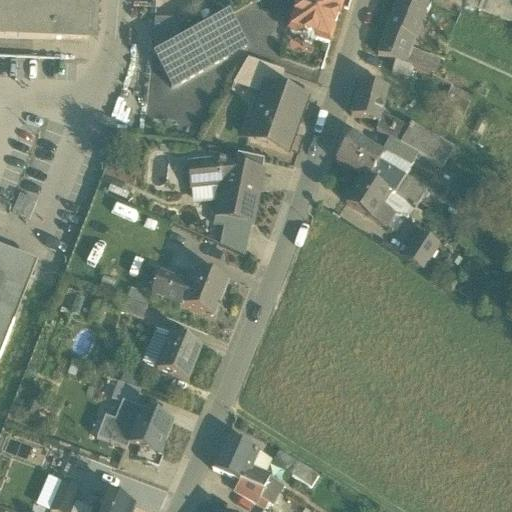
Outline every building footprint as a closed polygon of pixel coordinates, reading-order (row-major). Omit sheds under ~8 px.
[(0,0),(0,35),(88,40),(89,0),(0,0)] [(89,0),(88,40),(96,40),(98,0),(89,0)] [(300,0),(289,34),(328,46),(341,6),(322,0),(300,0)] [(428,0),(399,0),(388,30),(413,40),(428,0)] [(465,0),(463,6),(477,12),(482,1),(483,2),(484,0),(465,0)] [(482,1),(477,12),(511,26),(511,1),(508,0),(484,0),(483,2),(482,1)] [(208,27),(179,42),(153,57),(171,89),(245,48),(227,16),(208,27)] [(154,19),(153,57),(179,42),(180,20),(154,19)] [(394,63),(403,67),(409,53),(413,40),(388,30),(377,57),(394,63)] [(409,53),(403,67),(410,70),(432,78),(436,65),(409,53)] [(253,80),(276,89),(282,73),(247,60),(239,75),(253,80)] [(406,80),(410,70),(403,67),(394,63),(391,73),(406,80)] [(233,86),(248,91),(253,80),(239,75),(233,86)] [(248,91),(263,97),(266,90),(275,93),(276,89),(253,80),(248,91)] [(350,116),(379,125),(381,118),(389,92),(359,83),(350,116)] [(242,137),(286,153),(303,103),(275,93),(266,90),(263,97),(254,123),(248,121),(242,137)] [(438,119),(458,129),(472,101),(451,91),(438,119)] [(418,158),(442,172),(447,162),(451,165),(457,155),(410,128),(408,132),(381,118),(379,125),(376,134),(389,142),(418,158)] [(335,163),(361,180),(368,184),(378,167),(383,160),(351,139),(335,163)] [(385,156),(410,170),(418,158),(389,142),(382,154),(385,156)] [(234,168),(261,174),(264,161),(237,155),(234,168)] [(385,156),(383,160),(378,167),(403,182),(410,170),(385,156)] [(214,218),(252,225),(257,197),(254,197),(258,176),(261,176),(262,174),(261,174),(234,168),(229,167),(229,165),(214,162),(213,164),(189,166),(191,189),(219,186),(220,191),(218,201),(214,218)] [(390,198),(402,205),(414,213),(425,196),(403,182),(378,167),(368,184),(390,198)] [(390,198),(368,184),(361,180),(345,206),(385,232),(393,219),(381,211),(390,198)] [(219,186),(191,189),(193,203),(218,201),(220,191),(219,186)] [(424,219),(414,213),(402,205),(397,214),(419,227),(424,219)] [(252,225),(214,218),(212,227),(222,229),(218,247),(244,259),(252,225)] [(403,260),(425,273),(437,253),(415,240),(403,260)] [(0,357),(34,272),(15,264),(9,253),(0,248),(0,357)] [(37,263),(9,253),(15,264),(34,272),(37,263)] [(182,310),(212,321),(226,284),(196,273),(190,288),(187,295),(182,310)] [(151,298),(182,310),(187,295),(171,289),(174,282),(159,277),(151,298)] [(187,295),(190,288),(174,282),(171,289),(187,295)] [(128,290),(123,301),(146,310),(150,299),(128,290)] [(114,313),(143,324),(148,310),(146,310),(123,301),(119,299),(114,313)] [(171,338),(155,332),(142,365),(157,371),(171,338)] [(156,373),(186,385),(200,350),(171,338),(157,371),(156,373)] [(134,409),(140,393),(118,385),(111,403),(121,407),(122,405),(134,409)] [(126,454),(128,448),(127,448),(141,412),(134,409),(122,405),(121,407),(114,424),(105,420),(96,442),(126,454)] [(140,453),(156,460),(171,425),(141,412),(127,448),(128,448),(140,453)] [(212,472),(239,484),(242,485),(248,471),(256,452),(226,439),(212,472)] [(256,452),(248,471),(267,480),(271,467),(272,465),(256,452)] [(156,460),(140,453),(136,461),(129,458),(128,462),(157,473),(162,462),(156,460)] [(271,467),(291,480),(299,468),(279,455),(271,467)] [(291,480),(310,492),(317,480),(299,468),(291,480)] [(267,481),(267,480),(248,471),(242,485),(239,484),(234,494),(262,511),(263,511),(267,507),(272,510),(281,489),(267,481)] [(51,511),(71,511),(74,505),(79,494),(62,487),(51,511)] [(131,511),(133,509),(101,496),(94,511),(131,511)]
